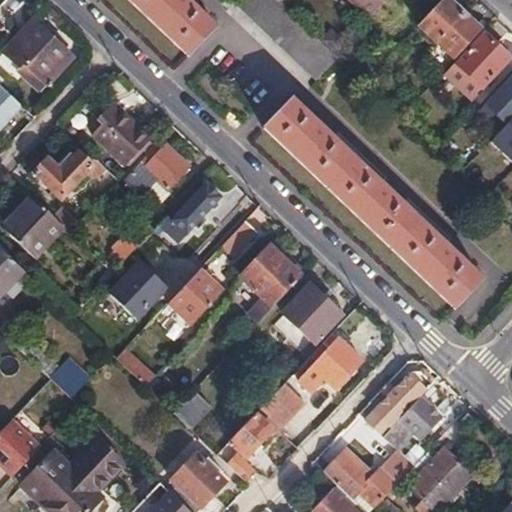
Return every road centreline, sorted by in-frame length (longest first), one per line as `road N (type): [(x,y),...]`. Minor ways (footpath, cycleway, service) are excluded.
road 1 (residential): [(133,59),(425,342)]
road 2 (unclassified): [(260,511),(425,342)]
road 3 (unclassified): [(0,194),(133,59)]
